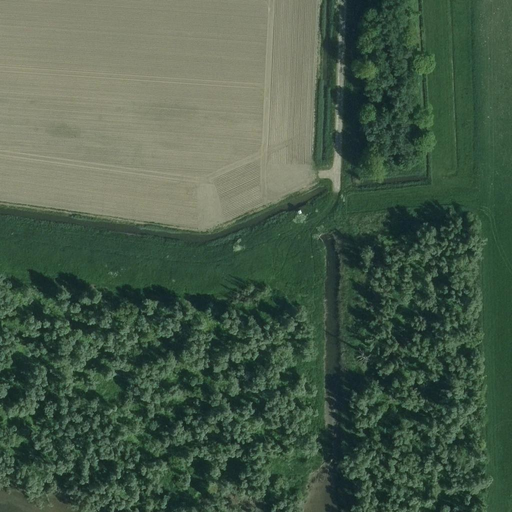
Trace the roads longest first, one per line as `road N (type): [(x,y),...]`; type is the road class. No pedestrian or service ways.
road 1 (track): [(0,240),(207,266),(308,228),(336,189)]
road 2 (unclassified): [(336,189),(342,0)]
